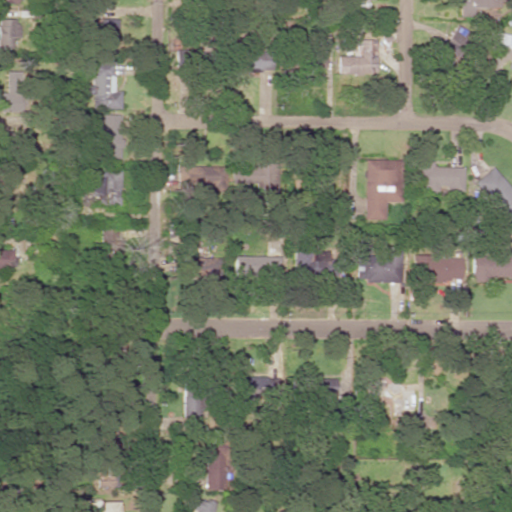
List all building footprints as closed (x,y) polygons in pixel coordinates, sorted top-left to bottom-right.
[(456,0),(456,16),(470,16),(470,8),(483,8),(483,0),(456,0)] [(15,19),(0,18),(0,48),(11,49),(11,39),(15,39),(15,19)] [(114,20),(93,20),(94,56),(115,56),(114,20)] [(442,48),(454,54),(464,33),(452,27),(442,48)] [(335,57),(336,76),(375,75),(375,40),(359,40),(359,56),(335,57)] [(325,48),(309,47),(309,54),(295,54),(294,65),(325,66),(325,48)] [(232,72),(271,71),(270,49),(231,50),(232,72)] [(118,109),(118,91),(111,91),(112,63),(91,63),(90,109),(118,109)] [(117,159),(118,115),(98,115),(97,158),(117,159)] [(383,220),(384,202),(398,203),(399,160),(362,159),(361,219),(383,220)] [(462,167),(431,167),(431,162),(418,162),(418,192),(462,191),(462,167)] [(511,220),(511,191),(490,167),(472,184),(509,223),(511,220)] [(118,206),(119,170),(90,169),(89,196),(101,196),(101,205),(118,206)] [(398,283),(399,248),(381,248),(381,254),(359,253),(358,282),(398,283)] [(511,249),(501,250),(500,257),(469,256),(469,279),(511,279),(511,249)] [(291,278),(337,278),(337,252),(291,252),(291,278)] [(232,275),(277,277),(278,257),(233,255),(232,275)] [(179,257),(179,279),(220,280),(220,258),(179,257)] [(460,258),(412,258),(412,281),(460,281),(460,258)] [(511,378),(497,378),(496,399),(511,399),(511,378)] [(203,489),(222,489),(221,442),(202,443),(203,489)] [(191,511),(210,511),(212,504),(195,499),(191,511)] [(82,511),(100,511),(114,511),(117,511),(117,502),(82,501),(82,511)]
